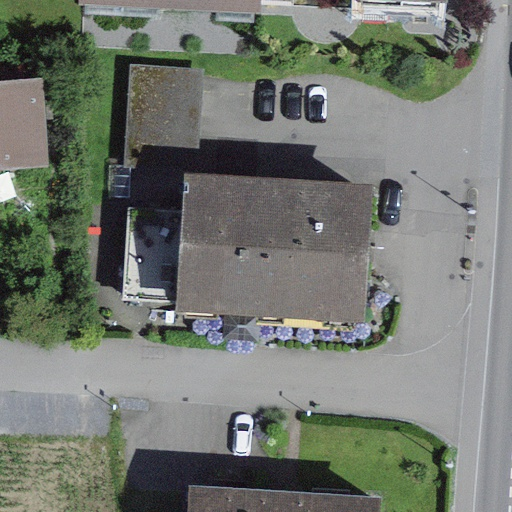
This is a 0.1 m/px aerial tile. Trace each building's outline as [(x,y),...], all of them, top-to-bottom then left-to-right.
[(89,0),(89,15),(278,22),(278,0),(89,0)] [(134,73),(128,177),(182,181),(185,145),(199,146),(204,77),(134,73)] [(48,98),(0,101),(0,186),(53,184),(48,98)] [(197,221),(136,219),(132,305),(193,307),(192,315),(381,323),(386,201),(198,193),(197,221)] [(391,511),(392,507),(190,495),(189,511),(391,511)]
